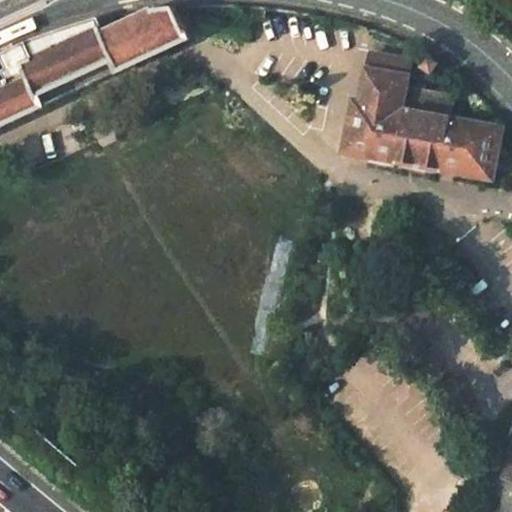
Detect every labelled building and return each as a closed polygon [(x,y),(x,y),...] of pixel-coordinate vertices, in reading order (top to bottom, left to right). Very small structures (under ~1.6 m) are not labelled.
[(234,5),(233,17),(253,20),(253,17),(263,19),(265,7),(234,5)] [(6,71),(11,81),(0,86),(0,128),(47,107),(40,93),(115,59),(120,70),(190,37),(177,7),(150,11),(111,29),(106,20),(72,30),(22,49),(6,56),(11,68),(6,71)] [(355,102),(346,153),(495,180),(505,128),(451,118),(454,96),(415,88),(410,111),(403,110),(411,67),(405,61),(371,55),(363,103),(355,102)] [(441,63),(429,56),(423,66),(434,74),(441,63)] [(511,511),(511,425),(489,511),(511,511)]
